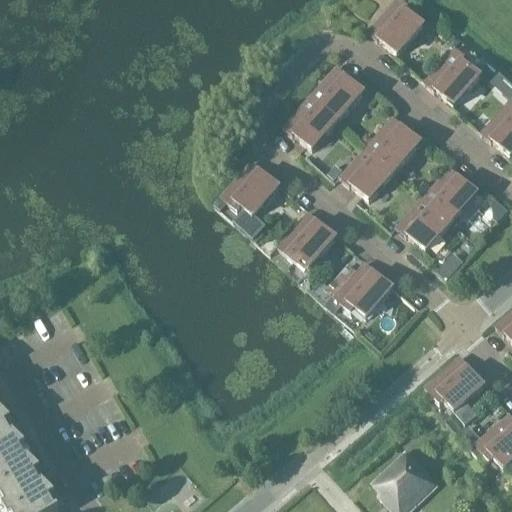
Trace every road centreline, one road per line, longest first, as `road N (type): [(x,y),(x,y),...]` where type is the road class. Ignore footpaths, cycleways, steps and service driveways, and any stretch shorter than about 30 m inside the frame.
road 1 (residential): [(511,200),(344,46),(312,53),(262,115),(272,167),(462,336)]
road 2 (residential): [(97,511),(17,377)]
